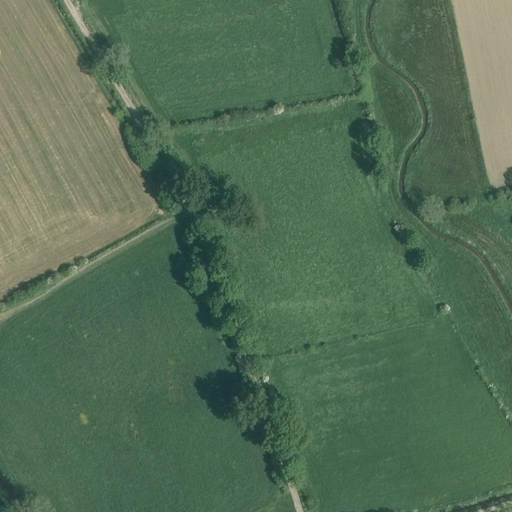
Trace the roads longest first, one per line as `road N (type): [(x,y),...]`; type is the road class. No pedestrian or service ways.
road 1 (track): [(188,208),(299,511)]
road 2 (track): [(67,0),(188,208)]
